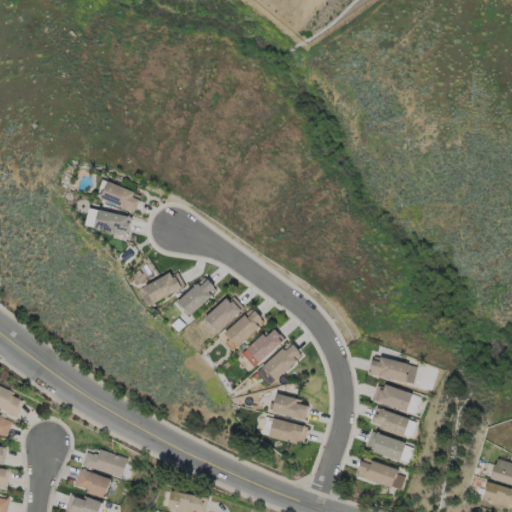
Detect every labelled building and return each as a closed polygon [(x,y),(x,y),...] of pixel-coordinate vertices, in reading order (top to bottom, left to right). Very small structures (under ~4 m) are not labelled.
[(141,193),(106,181),(100,199),(134,211),(141,193)] [(127,235),(131,217),(89,207),(85,225),(127,235)] [(151,301),(184,286),(176,270),(144,285),(151,301)] [(199,286),(197,283),(176,299),(187,314),(217,292),(208,279),(199,286)] [(204,318),(217,331),(243,307),(230,293),(204,318)] [(264,325),(254,309),(224,329),(234,344),(264,325)] [(268,386),(302,355),(289,341),(255,372),(268,386)] [(371,359),(368,373),(404,382),(409,363),(380,356),(379,361),(371,359)] [(374,401),(413,414),(419,396),(380,383),(374,401)] [(0,410),(15,416),(21,397),(0,390),(0,410)] [(309,402),(275,394),(271,411),(305,420),(309,402)] [(408,415),(375,408),(373,422),(382,424),(381,431),(404,435),(408,415)] [(9,420),(0,416),(0,436),(3,437),(9,420)] [(306,426),(273,418),(268,436),(301,444),(306,426)] [(405,441),(375,432),(369,451),(399,460),(405,441)] [(81,464),(120,478),(127,458),(99,449),(97,455),(86,451),(81,464)] [(399,489),(405,472),(361,458),(357,469),(365,472),(363,478),(399,489)] [(511,462),(495,458),(490,479),(511,484),(511,462)] [(110,478),(79,468),(73,487),(104,496),(110,478)] [(511,488),(487,481),(482,500),(507,508),(508,503),(511,504),(511,488)] [(97,511),(101,503),(75,495),(69,511),(97,511)]
